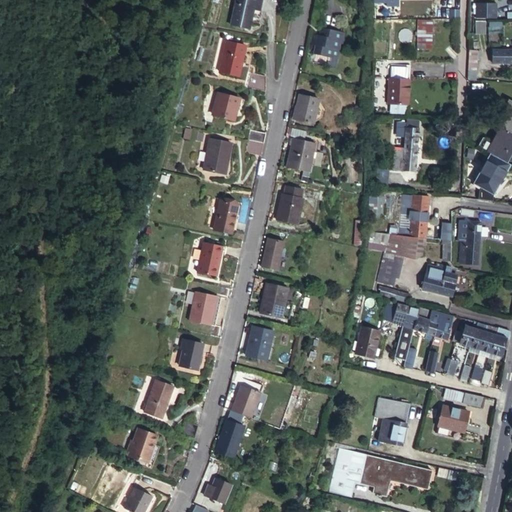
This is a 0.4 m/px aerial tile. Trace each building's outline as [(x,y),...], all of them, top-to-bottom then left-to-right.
[(261,11),(263,0),(237,0),(232,26),(250,30),(255,10),(261,11)] [(477,17),(497,17),(497,2),(477,2),(477,17)] [(486,31),(487,18),(477,18),(477,31),(486,31)] [(501,32),(501,21),(488,20),(487,32),(501,32)] [(343,50),(347,33),(325,28),(317,62),(337,67),(341,50),(343,50)] [(241,77),(248,47),(228,44),(221,73),(241,77)] [(485,54),(485,46),(475,46),(473,75),(480,75),(481,54),(485,54)] [(388,106),(408,107),(410,67),(390,66),(388,106)] [(268,91),(270,82),(257,79),(255,88),(268,91)] [(230,128),(236,99),(216,95),(210,124),(230,128)] [(315,125),(320,99),(300,96),(298,107),(299,108),(296,121),(315,125)] [(511,98),(510,97),(496,122),(501,124),(511,129),(511,98)] [(407,114),(408,107),(388,106),(387,113),(407,114)] [(409,119),(407,147),(407,149),(419,149),(421,120),(409,119)] [(507,159),(511,149),(511,129),(501,124),(493,140),(487,149),(492,151),(507,159)] [(266,144),(268,134),(250,130),(248,141),(266,144)] [(194,143),(197,133),(189,131),(187,141),(194,143)] [(484,135),(479,145),(487,149),(493,140),(484,135)] [(311,173),(317,144),(295,139),(293,147),(295,147),(292,160),(290,159),(289,168),(311,173)] [(232,145),(212,140),(205,169),(224,173),(227,160),(229,161),(232,145)] [(266,144),(248,141),(245,152),(263,156),(266,144)] [(419,149),(407,149),(407,153),(406,170),(418,171),(419,149)] [(495,192),(511,162),(511,161),(507,159),(492,151),(475,181),(495,192)] [(407,153),(398,153),(397,170),(406,170),(407,153)] [(375,168),(373,183),(388,185),(389,169),(375,168)] [(286,196),(304,200),(306,191),(288,188),(286,196)] [(406,193),(401,232),(413,234),(417,194),(406,193)] [(417,194),(413,234),(415,234),(429,236),(433,195),(417,194)] [(305,200),(304,200),(286,196),(284,196),(279,221),(300,225),(305,200)] [(236,230),(241,202),(224,199),(219,227),(236,230)] [(479,262),(485,220),(470,219),(468,241),(465,240),(462,260),(479,262)] [(445,238),(453,239),(454,222),(443,222),(442,237),(445,238)] [(387,252),(393,231),(375,229),(370,247),(387,252)] [(413,234),(401,232),(393,231),(387,252),(379,280),(395,284),(405,252),(409,253),(415,234),(413,234)] [(426,248),(429,236),(415,234),(409,253),(423,257),(426,248)] [(436,247),(439,237),(429,236),(426,248),(428,248),(430,245),(436,247)] [(452,261),(452,259),(453,239),(445,238),(444,261),(449,261),(452,261)] [(282,272),(288,243),(271,240),(265,269),(282,272)] [(220,275),(226,245),(207,242),(201,272),(220,275)] [(445,279),(448,268),(443,266),(430,263),(427,274),(435,276),(445,279)] [(449,264),(448,268),(445,279),(441,291),(453,295),(457,281),(458,273),(452,272),(454,266),(449,264)] [(424,286),(431,288),(435,276),(427,274),(424,286)] [(441,291),(445,279),(435,276),(431,288),(441,291)] [(282,318),(288,289),(269,285),(262,313),(282,318)] [(397,297),(399,290),(386,286),(384,293),(397,297)] [(361,316),(367,292),(360,290),(354,314),(361,316)] [(413,293),(399,290),(397,297),(411,301),(413,293)] [(214,324),(220,296),(199,291),(193,320),(214,324)] [(405,323),(410,306),(400,302),(395,319),(405,323)] [(422,310),(410,306),(405,323),(416,326),(422,310)] [(430,312),(422,310),(416,326),(428,330),(432,319),(428,317),(430,312)] [(438,334),(444,313),(435,310),(432,319),(428,330),(434,332),(438,334)] [(456,317),(444,313),(438,334),(449,337),(456,317)] [(489,323),(480,320),(477,326),(486,329),(489,323)] [(374,355),(381,328),(362,323),(356,350),(374,355)] [(410,348),(416,326),(405,323),(396,355),(407,358),(410,348)] [(468,323),(467,326),(462,341),(472,344),(477,326),(468,323)] [(497,333),(499,327),(492,324),(489,330),(497,333)] [(460,330),(458,329),(455,339),(457,340),(462,341),(467,326),(464,325),(463,328),(460,327),(460,330)] [(508,337),(511,337),(511,331),(511,329),(500,325),(499,327),(497,333),(492,351),(503,354),(508,337)] [(482,348),(488,330),(486,329),(477,326),(472,344),(482,348)] [(267,361),(274,332),(254,327),(247,356),(267,361)] [(489,330),(488,330),(482,348),(492,351),(497,333),(489,330)] [(201,371),(206,344),(185,340),(183,349),(187,350),(183,367),(201,371)] [(482,348),(472,344),(470,351),(480,354),(482,348)] [(417,350),(410,348),(407,358),(406,364),(413,366),(417,350)] [(490,357),(492,351),(482,348),(480,354),(490,357)] [(501,360),(503,354),(492,351),(490,357),(501,360)] [(431,354),(427,368),(435,370),(439,356),(431,354)] [(452,357),(448,372),(457,374),(461,359),(452,357)] [(467,360),(462,379),(469,381),(474,362),(467,360)] [(477,363),(473,377),(480,379),(484,365),(477,363)] [(487,367),(483,381),(490,383),(494,369),(487,367)] [(163,419),(175,386),(158,380),(145,413),(163,419)] [(459,389),(445,385),(442,396),(457,399),(460,389),(459,389)] [(234,413),(254,419),(263,394),(243,388),(234,413)] [(484,406),(487,395),(479,393),(469,391),(467,391),(465,401),(484,406)] [(384,415),(379,438),(403,443),(411,410),(414,400),(382,393),(380,403),(377,414),(384,415)] [(464,430),(470,409),(444,403),(439,424),(464,430)] [(186,421),(182,434),(184,435),(196,439),(200,425),(186,421)] [(235,459),(246,426),(230,421),(219,453),(235,459)] [(148,460),(158,434),(139,427),(130,452),(148,460)] [(182,434),(180,433),(176,446),(192,452),(196,439),(184,435),(182,434)] [(352,481),(359,453),(339,449),(330,489),(351,494),(352,491),(354,481),(352,481)] [(419,485),(423,467),(359,453),(352,481),(354,481),(367,484),(365,491),(370,492),(369,495),(373,496),(374,493),(379,494),(383,477),(419,485)] [(224,503),(231,484),(217,479),(214,487),(210,486),(206,497),(224,503)] [(135,511),(144,511),(154,493),(136,484),(125,506),(135,511)]
